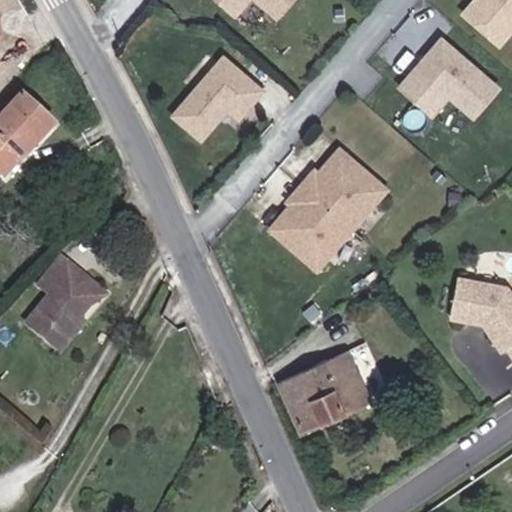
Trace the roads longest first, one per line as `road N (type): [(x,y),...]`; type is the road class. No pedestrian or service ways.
road 1 (tertiary): [(69,0),(195,245),(306,511)]
road 2 (residential): [(388,511),(511,426)]
